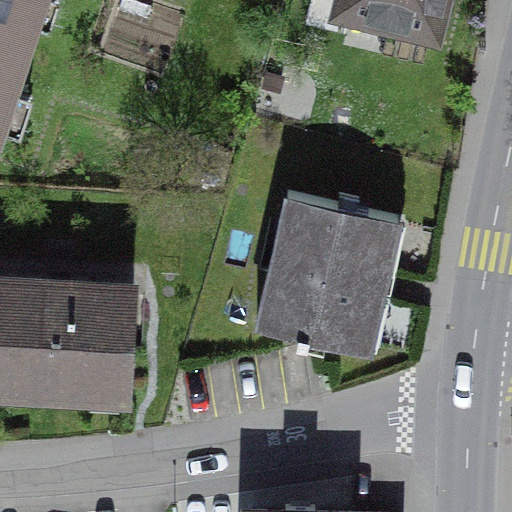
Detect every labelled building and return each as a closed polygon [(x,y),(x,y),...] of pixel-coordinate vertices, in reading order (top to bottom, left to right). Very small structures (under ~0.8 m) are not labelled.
[(0,0),(0,118),(37,0),(0,0)] [(453,0),(311,0),(301,37),(430,76),(453,0)] [(398,216),(289,190),(257,323),(367,348),(398,216)] [(132,285),(0,277),(0,383),(126,391),(132,285)] [(407,511),(407,502),(244,499),(243,511),(407,511)]
